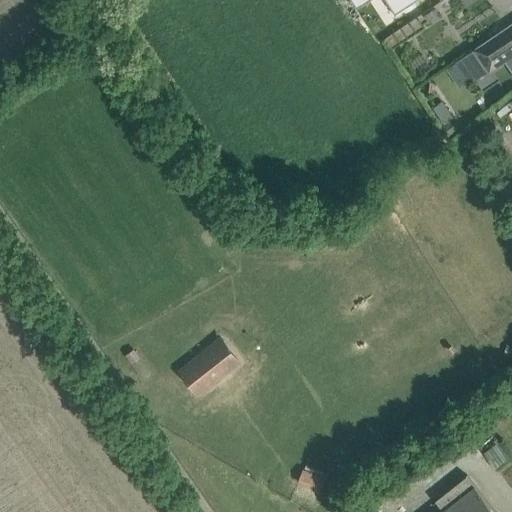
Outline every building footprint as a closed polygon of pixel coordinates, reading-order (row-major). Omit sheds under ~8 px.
[(387,0),(395,13),(414,0),(352,0),(357,7),(367,0),(387,0)] [(489,69),(505,58),(511,69),(511,22),(489,37),(474,48),(489,69)] [(180,368),(200,394),(243,361),(223,335),(180,368)] [(315,487),(320,474),(301,465),(295,479),(315,487)] [(497,511),(468,474),(436,499),(443,508),(438,511),(497,511)]
